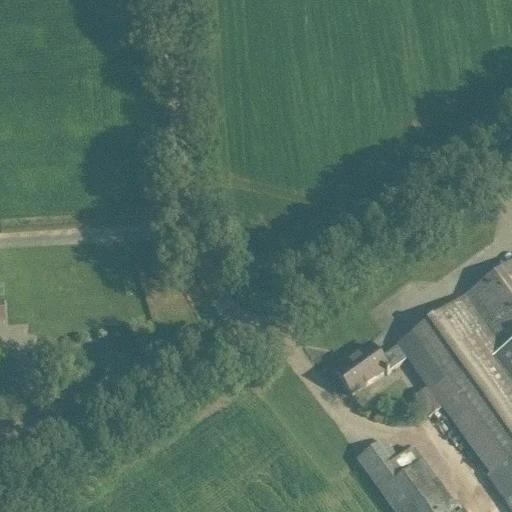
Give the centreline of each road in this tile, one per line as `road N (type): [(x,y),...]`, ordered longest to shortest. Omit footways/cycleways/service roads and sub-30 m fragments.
road 1 (unclassified): [(245,345),(196,248),(182,182),(170,0)]
road 2 (unclassified): [(245,345),(511,154)]
road 3 (unclassified): [(5,511),(245,345)]
